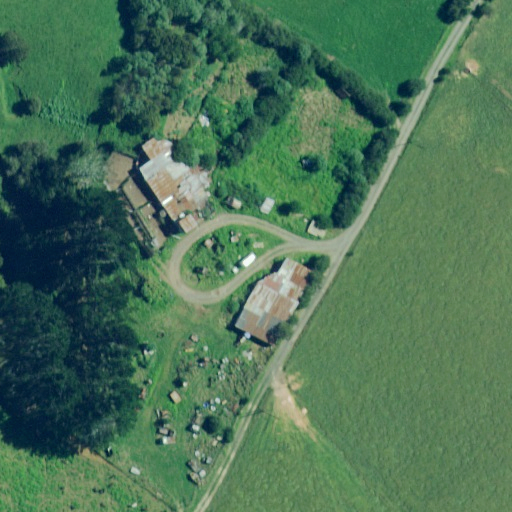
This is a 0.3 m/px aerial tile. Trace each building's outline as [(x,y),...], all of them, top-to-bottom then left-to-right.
[(186,212),(204,200),(158,131),(136,147),(146,162),(133,170),(176,235),(193,223),(186,212)] [(271,203),(263,199),(257,212),(264,216),(271,203)] [(324,228),(309,222),(304,233),(319,240),(324,228)] [(230,328),(239,333),(237,337),(243,340),(246,336),(269,347),(291,304),(289,303),(304,272),(291,265),(290,266),(279,260),(270,279),(277,283),(271,295),(251,285),(230,328)] [(203,417),(195,413),(187,429),(195,433),(203,417)]
